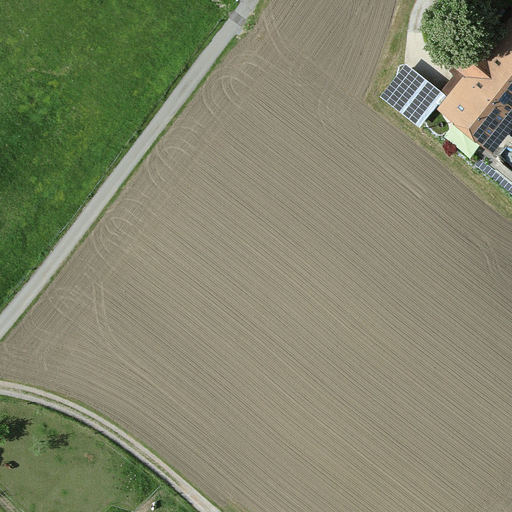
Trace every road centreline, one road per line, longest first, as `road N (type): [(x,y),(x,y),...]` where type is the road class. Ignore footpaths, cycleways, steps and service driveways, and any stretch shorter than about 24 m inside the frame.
road 1 (residential): [(0,326),(249,0)]
road 2 (track): [(0,387),(114,432),(211,511)]
